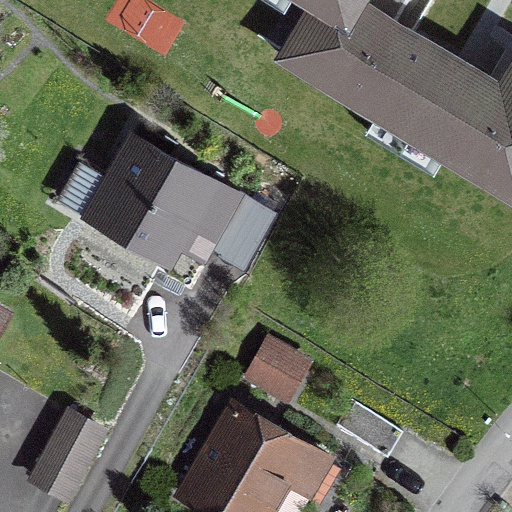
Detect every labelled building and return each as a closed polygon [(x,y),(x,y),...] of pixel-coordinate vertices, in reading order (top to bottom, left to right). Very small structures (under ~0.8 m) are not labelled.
[(314,0),(289,43),(322,62),(315,73),(379,112),(386,101),(448,139),(442,149),(485,176),(492,165),(511,177),(511,65),(500,85),(359,0),(314,0)] [(209,245),(239,192),(136,134),(89,216),(165,260),(182,230),(209,245)] [(250,373),(285,393),(305,359),(270,339),(250,373)] [(336,423),(387,454),(403,428),(352,398),(336,423)] [(320,502),(341,466),(234,401),(180,492),(215,511),(267,511),(285,482),(320,502)] [(35,477),(66,493),(101,427),(70,411),(35,477)]
